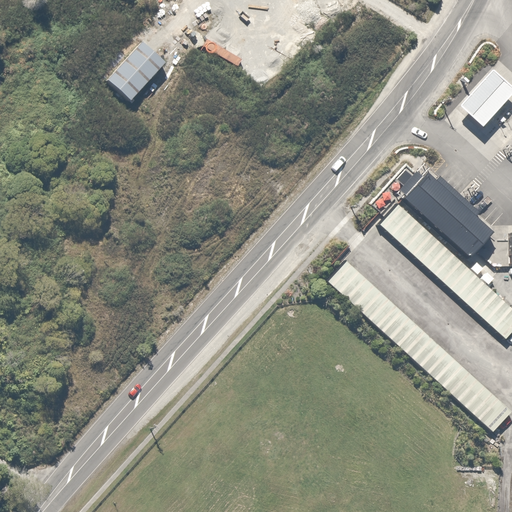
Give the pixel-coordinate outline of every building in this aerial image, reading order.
[(511,86),(493,71),(462,108),(485,127),(511,94),(511,86)] [(447,169),(441,177),(457,189),(463,180),(447,169)] [(426,170),(403,195),(471,255),(494,230),(426,170)] [(511,326),(511,314),(387,199),(368,219),(499,340),(511,326)] [(495,403),(337,258),(320,277),(478,422),(495,403)]
